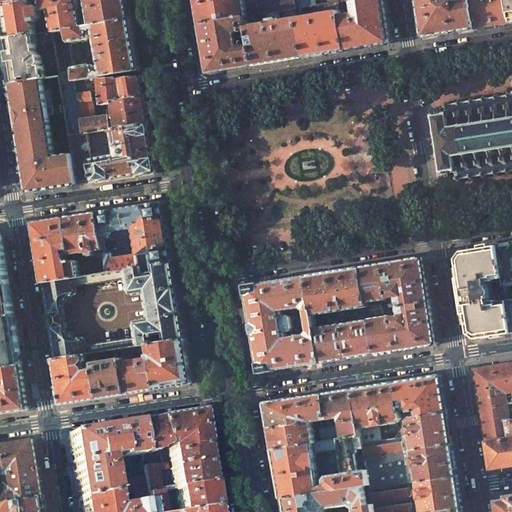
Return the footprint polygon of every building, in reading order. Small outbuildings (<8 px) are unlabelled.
[(32,0),(0,5),(5,38),(35,34),(38,33),(36,22),(40,22),(39,19),(43,18),(41,6),(33,8),(32,0)] [(52,9),(54,22),(46,23),(48,32),(48,33),(53,32),(69,30),(88,26),(87,20),(88,20),(82,21),(78,0),(42,0),(44,10),(52,9)] [(88,0),(92,19),(91,19),(88,20),(87,20),(88,26),(132,18),(128,0),(88,0)] [(197,0),(197,1),(201,24),(247,16),(248,16),(245,0),(197,0)] [(260,0),(262,14),(279,12),(297,8),(295,0),(260,0)] [(343,11),(340,11),(347,51),(391,43),(384,0),(353,0),(356,14),(344,16),(343,11)] [(451,0),(450,0),(449,0),(418,0),(424,37),(425,38),(476,29),(471,0),(451,0)] [(471,0),(476,29),(511,23),(511,10),(510,0),(471,0)] [(300,8),(297,8),(299,18),(306,58),(347,51),(340,11),(339,1),(335,2),(336,12),(302,17),(300,8)] [(279,12),(262,14),(263,17),(266,16),(267,21),(268,23),(249,26),(249,30),(250,35),(251,40),(251,45),(256,66),(276,63),(306,58),(299,18),(280,21),(279,19),(280,19),(279,12)] [(240,34),(239,33),(238,32),(249,30),(249,26),(247,16),(201,24),(201,25),(204,43),(205,43),(210,72),(210,73),(229,70),(229,71),(237,69),(256,66),(251,45),(240,46),(239,46),(238,35),(240,34)] [(95,30),(101,71),(98,72),(97,67),(95,65),(94,65),(92,64),(76,67),(78,81),(98,78),(109,76),(112,75),(117,74),(141,70),(132,18),(88,26),(69,30),(71,42),(91,39),(91,35),(90,31),(95,30)] [(69,30),(53,32),(60,76),(61,76),(62,85),(78,82),(78,81),(76,67),(71,42),(69,30)] [(35,34),(5,38),(13,84),(34,80),(44,79),(46,78),(44,61),(42,61),(41,55),(38,53),(35,34)] [(113,77),(109,77),(98,78),(78,81),(78,82),(62,85),(70,134),(71,135),(88,132),(112,128),(150,122),(145,97),(146,97),(142,76),(118,77),(113,77)] [(13,84),(22,145),(30,192),(80,184),(75,152),(57,155),(51,114),(55,114),(54,106),(48,107),(44,79),(34,80),(13,84)] [(499,94),(496,94),(496,97),(487,98),(486,96),(485,96),(483,96),(484,99),(474,100),(474,98),(471,98),(471,101),(462,102),(462,100),(458,100),(459,103),(449,104),(449,102),(446,102),(446,104),(444,105),(445,108),(447,108),(448,110),(447,110),(447,114),(440,115),(440,111),(435,112),(436,113),(434,114),(434,115),(433,115),(442,174),(443,173),(443,174),(445,174),(445,176),(449,175),(449,171),(456,170),(457,174),(458,174),(458,176),(455,177),(456,180),(458,179),(458,182),(462,181),(461,179),(470,177),(471,180),(474,179),(474,177),(483,175),(483,178),(486,177),(486,175),(495,174),(496,176),(499,175),(498,173),(508,172),(508,174),(511,174),(511,171),(511,170),(511,86),(507,88),(508,95),(499,97),(499,94)] [(88,132),(71,135),(72,136),(75,152),(80,184),(113,179),(138,175),(142,175),(149,173),(149,174),(154,173),(157,172),(158,172),(159,171),(158,166),(157,161),(156,157),(156,156),(155,151),(154,149),(155,149),(154,143),(153,141),(154,141),(153,136),(152,136),(153,135),(150,122),(112,128),(116,154),(92,158),(90,149),(91,148),(90,141),(89,141),(88,132)] [(164,202),(100,212),(104,240),(105,240),(104,239),(110,238),(109,232),(134,228),(138,254),(113,257),(112,252),(107,253),(106,252),(106,255),(107,258),(109,272),(174,262),(170,238),(171,236),(169,226),(168,226),(164,202)] [(100,212),(67,217),(74,254),(89,252),(89,255),(93,255),(92,252),(95,252),(95,255),(99,255),(99,257),(106,255),(106,252),(104,240),(100,212)] [(44,282),(82,276),(80,262),(78,260),(75,260),(75,258),(72,258),(70,259),(71,261),(67,258),(66,253),(73,253),(74,254),(67,217),(35,222),(35,223),(44,282)] [(6,255),(6,253),(6,252),(6,249),(4,245),(3,236),(0,233),(0,271),(8,270),(6,255)] [(511,285),(511,242),(499,245),(504,278),(506,286),(511,285)] [(459,262),(463,291),(465,301),(465,300),(469,329),(482,338),(511,332),(511,322),(508,301),(499,302),(498,300),(494,301),(495,297),(495,293),(499,292),(500,291),(500,290),(499,288),(498,288),(494,288),(493,285),(491,282),(495,281),(495,279),(504,278),(499,245),(468,250),(459,262)] [(385,300),(391,299),(391,301),(393,301),(397,301),(396,297),(400,296),(402,305),(431,300),(424,258),(423,257),(409,259),(397,261),(396,261),(377,264),(363,266),(363,267),(362,267),(369,306),(370,310),(386,308),(385,300)] [(183,315),(174,262),(109,272),(82,276),(44,282),(49,312),(50,321),(56,358),(88,353),(92,353),(95,352),(101,351),(121,348),(131,346),(150,343),(187,337),(183,315)] [(362,267),(308,276),(314,315),(335,311),(336,318),(349,316),(348,310),(369,306),(362,267)] [(0,315),(15,313),(8,270),(0,271),(0,315)] [(315,322),(314,315),(308,276),(260,283),(246,285),(248,295),(253,324),(252,324),(254,334),(255,334),(260,363),(261,373),(275,370),(322,363),(315,322)] [(412,348),(422,347),(437,345),(438,344),(431,300),(402,305),(403,315),(397,316),(396,315),(388,316),(386,308),(370,310),(370,313),(377,354),(412,348)] [(15,313),(0,315),(0,366),(23,363),(15,313)] [(355,322),(344,323),(350,358),(377,354),(370,313),(354,316),(355,322)] [(336,318),(315,322),(322,363),(323,363),(350,358),(344,323),(332,325),(331,322),(337,321),(336,318)] [(157,389),(194,383),(194,382),(195,382),(187,337),(150,343),(151,354),(149,354),(149,357),(153,359),(157,389)] [(123,358),(129,394),(143,391),(144,392),(152,390),(157,389),(153,359),(149,357),(133,360),(131,346),(121,348),(123,358)] [(96,355),(95,355),(96,361),(95,362),(96,367),(101,398),(101,399),(129,394),(123,358),(102,361),(101,351),(95,352),(96,355)] [(64,404),(101,398),(96,367),(88,368),(87,366),(85,364),(87,363),(88,364),(90,360),(89,360),(88,353),(56,358),(60,385),(63,404),(64,404)] [(0,414),(30,410),(31,408),(26,384),(23,363),(0,366),(0,414)] [(511,465),(511,363),(479,369),(476,369),(491,468),(511,465)] [(398,381),(403,418),(400,422),(402,432),(414,416),(450,411),(444,375),(443,374),(398,381)] [(380,384),(356,388),(363,435),(364,443),(383,441),(381,425),(384,424),(385,426),(387,426),(387,424),(400,422),(403,418),(398,381),(380,384)] [(356,388),(325,393),(329,419),(341,417),(344,438),(363,435),(356,388)] [(277,400),(267,401),(267,402),(266,403),(270,428),(313,421),(329,419),(325,393),(277,400)] [(366,457),(454,443),(453,430),(452,424),(450,411),(414,416),(402,432),(397,438),(383,441),(364,443),(365,449),(366,457)] [(185,415),(156,419),(161,444),(167,443),(168,447),(167,449),(168,455),(186,452),(186,450),(205,446),(206,446),(203,433),(200,412),(185,414),(185,415)] [(156,419),(136,423),(141,455),(155,453),(155,452),(155,450),(159,450),(159,452),(161,452),(161,449),(162,448),(161,444),(156,419)] [(313,421),(270,428),(273,443),(274,449),(316,442),(313,421)] [(136,423),(68,433),(75,478),(75,479),(78,500),(79,499),(79,500),(116,494),(134,491),(146,489),(144,476),(119,480),(119,482),(112,483),(108,458),(118,456),(118,458),(119,458),(141,455),(136,423)] [(328,426),(320,427),(321,438),(319,438),(319,441),(333,439),(330,426),(330,423),(327,423),(328,426)] [(337,425),(330,426),(333,439),(339,438),(337,425)] [(368,467),(365,467),(365,470),(359,471),(356,450),(365,449),(364,443),(363,435),(344,438),(339,438),(333,439),(319,441),(316,442),(274,449),(276,459),(283,498),(365,485),(371,484),(368,467)] [(10,481),(13,499),(44,494),(35,439),(4,443),(9,473),(10,481)] [(0,474),(9,473),(4,443),(0,444),(0,501),(13,499),(10,481),(0,482),(0,474)] [(454,443),(366,457),(368,467),(371,484),(371,489),(459,475),(457,463),(454,443)] [(186,452),(168,455),(170,463),(174,490),(212,484),(211,483),(205,446),(186,450),(186,452)] [(160,457),(142,460),(143,468),(161,465),(160,458),(160,457)] [(142,458),(133,459),(136,473),(144,472),(143,468),(142,460),(142,458)] [(161,465),(143,468),(144,472),(144,476),(146,489),(147,494),(160,492),(165,491),(161,465)] [(375,511),(435,511),(464,508),(459,475),(371,489),(374,503),(375,511)] [(212,484),(174,490),(178,511),(198,511),(215,509),(216,509),(212,484)] [(375,511),(374,503),(368,504),(365,485),(283,498),(284,508),(285,511),(375,511)] [(116,494),(79,500),(80,511),(149,511),(147,494),(146,489),(134,491),(136,504),(122,506),(120,508),(120,509),(115,509),(113,497),(116,497),(116,494)] [(163,511),(160,492),(147,494),(149,511),(163,511)] [(13,499),(0,501),(0,511),(46,511),(44,495),(44,494),(13,499)] [(511,511),(511,495),(506,496),(506,499),(504,500),(497,508),(497,511),(511,511)]
